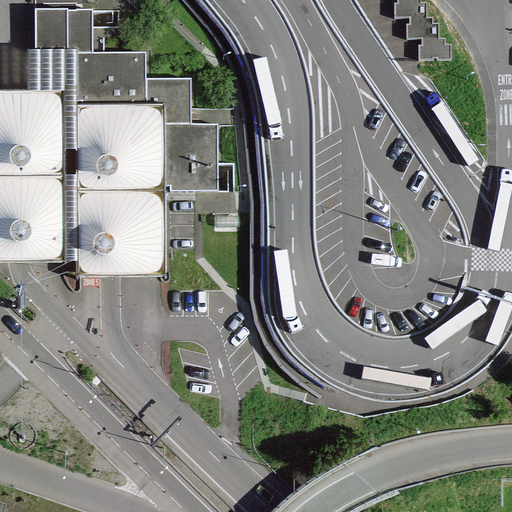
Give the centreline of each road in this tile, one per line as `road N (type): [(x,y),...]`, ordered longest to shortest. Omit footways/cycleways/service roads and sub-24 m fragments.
road 1 (unclassified): [(239,0),(272,47),(286,88),(299,307),(332,352),(382,373),(449,361),(478,331),(496,286),(510,214),(509,65),(489,0)]
road 2 (motorway): [(278,511),(0,242)]
road 3 (motorway): [(0,330),(185,511)]
road 4 (motorway): [(511,446),(366,477),(312,511)]
